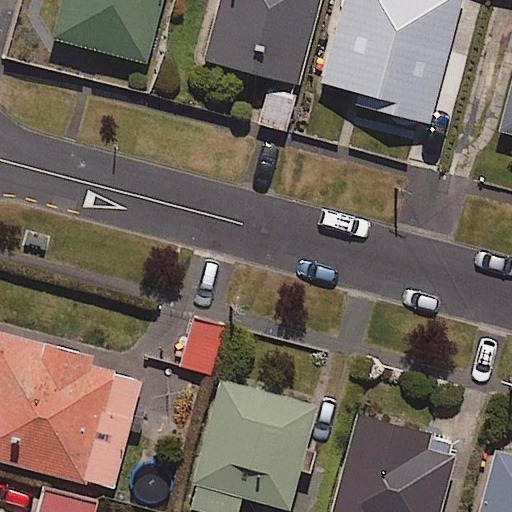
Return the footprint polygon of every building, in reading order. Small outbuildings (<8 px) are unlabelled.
[(163,48),(175,0),(67,0),(62,21),(163,48)] [(319,0),(218,0),(202,62),(296,87),(319,0)] [(344,0),(320,85),(359,96),(356,105),(427,126),(463,0),(344,0)] [(294,97),(268,89),(258,125),(285,132),(294,97)] [(221,326),(193,320),(184,368),(212,374),(221,326)] [(85,358),(0,336),(0,463),(113,492),(140,381),(83,367),(85,358)] [(290,511),(317,407),(220,383),(187,510),(194,511),(237,511),(240,499),(289,511),(290,511)] [(440,511),(459,445),(357,418),(331,511),(440,511)] [(511,511),(511,456),(496,452),(480,511),(511,511)] [(94,511),(98,499),(47,487),(41,511),(94,511)]
